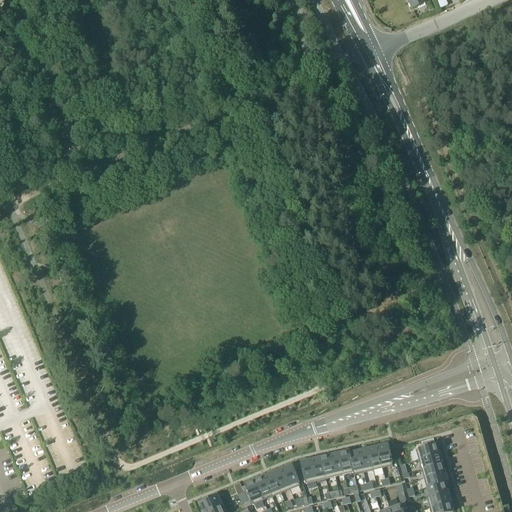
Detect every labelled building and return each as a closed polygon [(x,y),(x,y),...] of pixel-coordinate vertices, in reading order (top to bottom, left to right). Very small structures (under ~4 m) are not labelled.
[(408,0),(412,10),(426,4),(424,0),(408,0)] [(423,449),(416,451),(419,462),(423,461),(440,456),(437,445),(433,447),(431,441),(422,443),(423,449)] [(388,446),(378,449),(383,470),(393,467),(388,446)] [(378,449),(368,451),(372,468),(373,472),(383,470),(378,449)] [(368,451),(359,453),(363,471),(364,474),(373,472),(372,468),(368,451)] [(348,453),(340,455),(344,473),(345,476),(353,474),(354,474),(349,455),(350,455),(349,453),(348,453)] [(350,455),(349,455),(354,474),(353,474),(354,476),(364,474),(363,471),(359,453),(350,455)] [(340,455),(330,457),(334,475),(335,478),(345,476),(344,473),(340,455)] [(423,461),(419,462),(421,471),(442,465),(440,456),(423,461)] [(330,457),(321,459),(326,480),(335,478),(334,475),(330,457)] [(321,459),(312,462),(316,479),(317,483),(326,480),(321,459)] [(312,462),(301,464),(305,482),(306,485),(317,483),(316,479),(312,462)] [(442,465),(421,471),(424,480),(445,474),(442,465)] [(292,467),(282,471),(289,488),(290,491),(300,487),(299,484),(292,467)] [(282,471),(273,475),(281,495),(290,491),(289,488),(282,471)] [(445,474),(424,480),(427,490),(428,490),(428,489),(445,484),(445,485),(447,484),(445,474)] [(273,475),(264,478),(271,495),(270,495),(272,499),(281,495),(273,475)] [(264,478),(255,482),(262,499),(263,498),(270,495),(271,495),(264,478)] [(255,482),(245,486),(252,503),(253,506),(264,502),(263,498),(262,499),(255,482)] [(445,484),(428,489),(428,490),(430,498),(448,494),(446,487),(445,485),(445,484)] [(430,498),(427,499),(429,509),(450,503),(448,494),(430,498)] [(220,496),(201,505),(204,511),(212,511),(225,506),(220,496)] [(452,511),(450,503),(429,509),(430,511),(452,511)]
